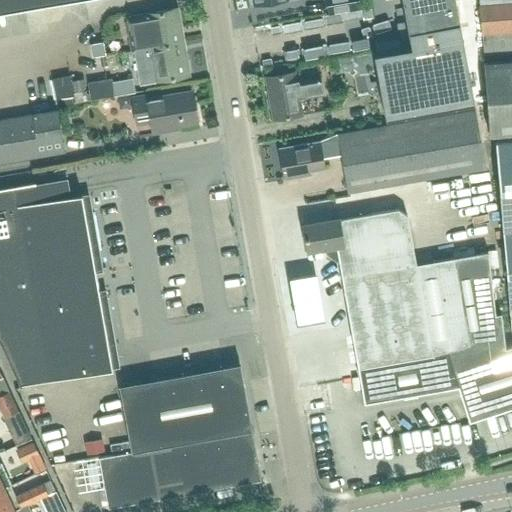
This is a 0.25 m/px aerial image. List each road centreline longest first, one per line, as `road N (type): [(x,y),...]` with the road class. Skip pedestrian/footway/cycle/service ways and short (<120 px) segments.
road 1 (unclassified): [(305,511),(210,0)]
road 2 (tertiary): [(378,511),(511,486)]
